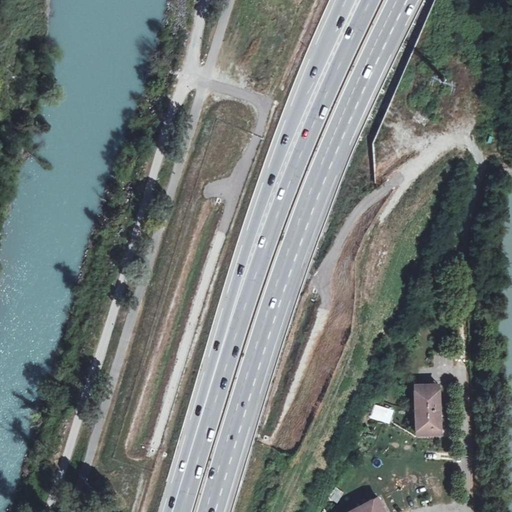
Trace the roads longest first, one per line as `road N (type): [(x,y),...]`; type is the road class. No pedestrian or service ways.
road 1 (motorway): [(210,511),(301,228),(401,0)]
road 2 (motorway): [(370,0),(279,205),(179,511)]
road 3 (motorway): [(345,0),(260,208),(167,511)]
road 4 (residential): [(458,277),(467,511)]
